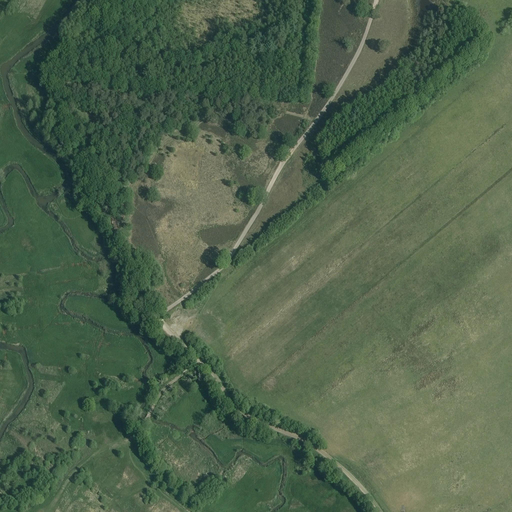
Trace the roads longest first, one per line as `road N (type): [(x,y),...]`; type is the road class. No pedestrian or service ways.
road 1 (track): [(376,0),(355,59),(227,262),(160,317)]
road 2 (track): [(380,511),(311,443),(241,412),(160,317)]
road 3 (track): [(38,75),(97,89),(253,103),(315,121)]
road 4 (track): [(240,101),(164,139),(126,191),(85,214)]
